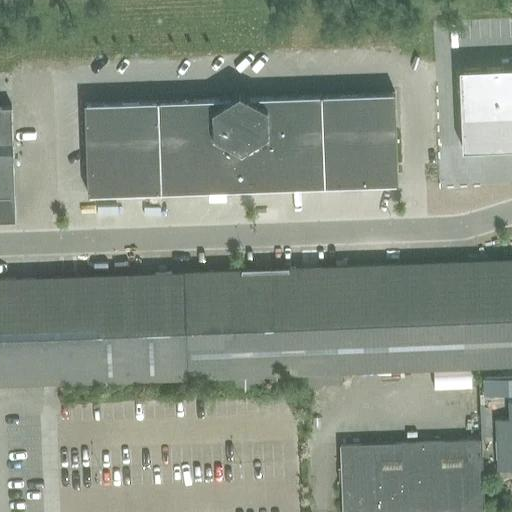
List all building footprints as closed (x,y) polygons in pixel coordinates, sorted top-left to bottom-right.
[(511,67),(459,69),(462,150),(511,147),(511,67)] [(324,186),(397,184),(395,129),(394,92),(321,95),(324,186)] [(252,189),(248,97),(247,97),(243,95),(236,95),(232,98),(84,103),(86,140),(85,140),(87,194),(252,189)] [(252,189),(324,186),(321,95),(248,97),(252,189)] [(0,220),(15,220),(11,106),(0,106),(0,220)] [(388,188),(356,189),(356,198),(366,197),(366,214),(389,213),(388,188)] [(301,267),(230,270),(233,375),(234,375),(235,387),(278,385),(277,373),(281,373),(302,372),(307,372),(308,384),(341,383),(340,371),(328,371),(324,266),(325,266),(324,249),(300,250),(301,267)] [(511,364),(511,259),(391,264),(395,369),(511,364)] [(328,371),(340,371),(395,369),(391,264),(325,266),(324,266),(328,371)] [(230,270),(42,277),(46,382),(233,375),(230,270)] [(0,383),(46,382),(42,277),(0,278),(0,383)] [(511,392),(511,375),(485,376),(486,393),(511,392)] [(476,414),(477,379),(424,379),(424,389),(463,389),(463,414),(476,414)] [(511,400),(509,401),(509,419),(495,419),(497,471),(511,470),(511,400)] [(458,511),(484,511),(484,503),(481,439),(340,444),(342,511),(458,511)]
